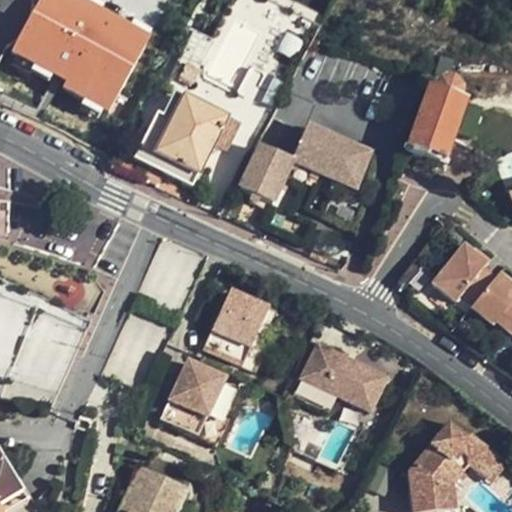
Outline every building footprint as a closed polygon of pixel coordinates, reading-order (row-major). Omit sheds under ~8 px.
[(0,0),(0,54),(8,52),(21,43),(30,30),(33,15),(34,5),(31,0),(0,0)] [(65,5),(55,0),(46,0),(15,58),(39,71),(68,86),(64,93),(110,118),(147,50),(121,36),(90,19),(65,5)] [(78,0),(67,0),(65,5),(90,19),(96,9),(78,0)] [(126,26),(121,36),(147,50),(152,40),(126,26)] [(39,71),(22,62),(16,72),(33,82),(39,71)] [(194,88),(200,75),(189,69),(181,81),(194,88)] [(458,106),(425,94),(405,154),(444,168),(446,165),(442,163),(462,108),(458,106)] [(155,118),(136,157),(170,173),(167,178),(190,190),(224,124),(176,99),(164,123),(155,118)] [(304,130),(289,163),(353,192),(368,158),(304,130)] [(269,207),(289,163),(255,149),(236,192),(269,207)] [(170,173),(136,157),(134,162),(167,178),(170,173)] [(472,252),(484,261),(488,254),(476,244),(472,252)] [(463,293),(475,302),(496,275),(482,264),(484,261),(472,252),(464,246),(436,286),(456,301),(463,293)] [(498,319),(508,327),(511,321),(511,281),(507,278),(498,271),(496,275),(475,302),(471,308),(493,325),(498,319)] [(255,376),(282,319),(268,313),(230,295),(203,352),(241,370),(255,376)] [(369,417),(387,383),(316,349),(291,402),(328,419),(336,402),(369,417)] [(200,440),(226,381),(189,364),(163,422),(200,440)] [(444,426),(405,476),(409,511),(448,511),(445,481),(458,463),(481,480),(498,458),(461,429),(456,435),(444,426)] [(0,511),(0,503),(17,494),(0,462),(0,511)] [(178,511),(188,490),(140,467),(120,511),(178,511)] [(0,503),(0,511),(8,511),(23,504),(17,494),(0,503)]
